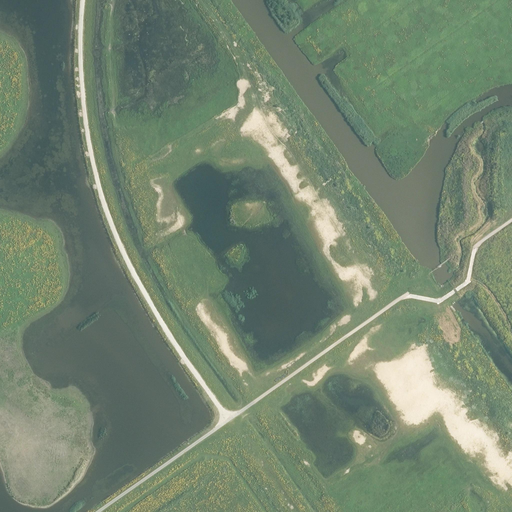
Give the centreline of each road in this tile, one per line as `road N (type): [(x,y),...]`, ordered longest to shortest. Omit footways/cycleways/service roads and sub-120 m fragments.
road 1 (track): [(383,311),(226,419),(145,296),(99,192),(81,85),(82,0)]
road 2 (track): [(511,219),(475,245),(466,281),(447,296),(406,294),(383,311)]
road 3 (track): [(96,511),(226,419)]
